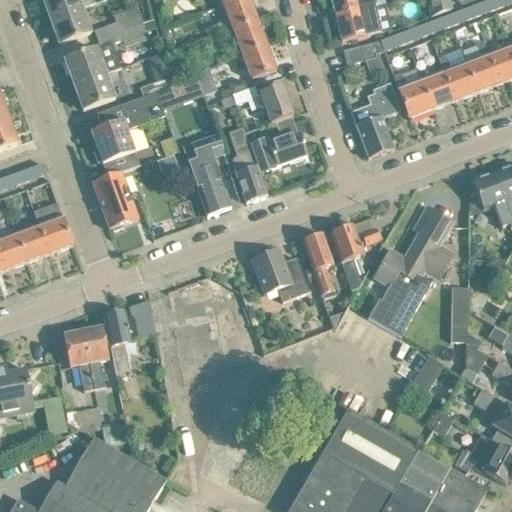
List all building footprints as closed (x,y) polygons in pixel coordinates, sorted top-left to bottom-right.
[(41,0),(50,21),(81,10),(95,5),(92,0),(41,0)] [(258,23),(248,0),(243,0),(223,8),(233,32),(258,23)] [(376,8),(373,0),(330,0),(335,19),(374,9),(376,8)] [(447,0),(434,0),(436,6),(428,8),(431,19),(450,12),(447,0)] [(507,7),(504,0),(494,0),(492,1),(496,11),(507,7)] [(496,11),(492,1),(481,5),(485,15),(496,11)] [(485,15),(481,5),(469,9),(473,20),(485,15)] [(142,25),(154,21),(152,15),(139,19),(136,9),(114,18),(116,24),(95,32),(98,41),(142,25)] [(380,36),(374,9),(335,19),(342,45),(380,36)] [(473,20),(469,9),(459,13),(463,24),(473,20)] [(91,36),(81,10),(50,21),(59,47),(91,36)] [(463,24),(459,13),(447,18),(451,28),(463,24)] [(451,28),(447,18),(436,22),(440,32),(451,28)] [(440,32),(436,22),(425,26),(429,36),(440,32)] [(267,48),(258,23),(233,32),(242,57),(267,48)] [(98,41),(101,50),(102,51),(113,47),(146,35),(142,25),(98,41)] [(205,30),(209,41),(221,37),(217,26),(205,30)] [(429,36),(425,26),(414,30),(418,40),(429,36)] [(418,40),(414,30),(403,34),(406,45),(418,40)] [(406,45),(403,34),(391,39),(395,49),(406,45)] [(221,37),(209,41),(214,53),(225,48),(221,37)] [(395,49),(391,39),(380,43),(384,53),(395,49)] [(378,55),(384,53),(380,43),(363,48),(344,53),(347,68),(365,63),(376,60),(376,56),(378,55)] [(488,57),(483,45),(476,48),(480,60),(465,65),(477,95),(499,87),(488,57)] [(96,51),(65,63),(74,87),(105,76),(121,70),(113,47),(102,51),(101,50),(97,52),(96,51)] [(277,73),(267,48),(242,57),(252,82),(277,73)] [(511,81),(511,53),(510,48),(488,57),(499,87),(511,81)] [(375,60),(365,63),(372,81),(386,75),(378,55),(376,56),(376,60),(375,60)] [(477,95),(465,65),(450,71),(446,59),(438,62),(443,74),(454,104),(477,95)] [(166,75),(168,81),(170,90),(176,88),(183,85),(177,70),(166,75)] [(454,104),(443,74),(420,82),(432,112),(454,104)] [(114,101),(105,76),(74,87),(83,113),(114,101)] [(432,112),(420,82),(405,88),(401,76),(393,79),(409,121),(432,112)] [(183,106),(204,99),(197,80),(183,85),(176,88),(183,106)] [(140,91),(144,100),(156,95),(170,90),(168,81),(140,91)] [(371,107),(350,115),(368,162),(394,152),(382,121),(400,114),(389,86),(373,93),(375,97),(368,100),(371,107)] [(293,119),(282,88),(260,95),(260,97),(257,98),(254,89),(232,97),(233,97),(236,107),(237,108),(249,104),(252,113),(264,108),(271,127),(276,125),(291,119),(293,119)] [(0,123),(9,120),(0,95),(0,123)] [(127,133),(165,119),(156,95),(144,100),(97,116),(102,131),(91,135),(97,152),(93,153),(98,166),(102,164),(103,167),(135,156),(127,133)] [(236,107),(233,97),(221,102),(225,111),(236,107)] [(298,138),(291,119),(276,125),(282,143),(271,146),(269,140),(250,147),(259,176),(308,159),(300,137),(298,138)] [(0,153),(18,146),(9,120),(0,123),(0,153)] [(267,199),(259,176),(250,147),(244,130),(228,135),(239,165),(233,167),(246,206),(267,199)] [(207,220),(231,212),(213,161),(225,156),(219,138),(183,150),(207,220)] [(174,157),(158,163),(162,176),(179,170),(174,157)] [(43,166),(31,171),(35,181),(46,177),(43,166)] [(511,167),(505,169),(503,173),(494,176),(504,204),(511,226),(511,167)] [(35,181),(31,171),(20,175),(24,185),(35,181)] [(24,185),(20,175),(8,179),(13,189),(24,185)] [(121,175),(92,185),(109,233),(139,222),(121,175)] [(475,183),(472,184),(474,189),(469,191),(472,218),(493,210),(501,231),(508,229),(509,233),(511,231),(511,226),(504,204),(494,176),(487,179),(483,177),(477,180),(475,183)] [(13,189),(8,179),(0,181),(0,190),(1,193),(13,189)] [(73,249),(57,206),(34,214),(39,227),(50,257),(73,249)] [(452,225),(433,214),(405,262),(390,254),(380,271),(376,280),(390,288),(381,304),(379,303),(369,320),(401,338),(435,280),(438,282),(453,258),(438,249),(452,225)] [(374,220),(355,227),(363,249),(382,242),(378,231),(374,220)] [(50,257),(39,227),(16,235),(27,265),(50,257)] [(364,257),(353,228),(351,229),(347,228),(342,229),(339,233),(330,236),(337,255),(351,294),(358,292),(362,285),(353,261),(364,257)] [(4,240),(0,241),(0,262),(4,274),(27,265),(16,235),(4,240)] [(334,268),(324,240),(323,237),(303,244),(309,263),(324,306),(336,302),(325,271),(334,268)] [(252,263),(259,282),(265,297),(278,292),(283,305),(309,295),(296,260),(283,266),(278,253),(252,263)] [(467,313),(468,290),(452,290),(451,345),(466,345),(467,343),(467,313)] [(104,320),(107,339),(116,383),(131,380),(124,346),(131,344),(125,315),(104,320)] [(493,328),(475,317),(467,330),(486,340),(493,328)] [(156,339),(152,319),(137,321),(140,342),(156,339)] [(102,330),(83,334),(95,393),(106,390),(100,365),(109,363),(102,330)] [(95,393),(83,334),(63,338),(70,370),(79,368),(85,395),(95,393)] [(484,344),(470,335),(468,339),(470,340),(466,347),(478,354),(484,344)] [(511,340),(509,338),(502,350),(511,355),(511,340)] [(511,373),(498,365),(494,363),(487,375),(511,390),(511,373)] [(7,368),(0,368),(0,420),(35,413),(31,397),(38,387),(28,381),(26,372),(8,375),(7,368)] [(472,387),(478,376),(466,369),(460,380),(472,387)] [(330,404),(296,384),(284,405),(318,425),(330,404)] [(511,440),(511,410),(481,392),(473,407),(497,421),(492,429),(510,439),(511,440)] [(67,416),(69,426),(82,434),(102,430),(99,411),(67,416)] [(392,497),(405,475),(418,453),(348,412),(322,457),(365,481),(392,497)] [(150,511),(167,484),(111,451),(82,434),(69,426),(68,427),(65,432),(91,447),(65,490),(57,485),(40,511),(35,511),(18,502),(12,511),(150,511)] [(123,426),(102,430),(105,445),(126,444),(123,426)] [(292,445),(262,428),(231,485),(261,502),(292,445)] [(505,488),(511,475),(511,454),(504,450),(482,437),(472,454),(470,457),(463,453),(454,469),(468,476),(472,469),(505,488)] [(487,492),(418,453),(405,475),(431,489),(423,502),(430,506),(430,505),(443,511),(472,511),(484,492),(487,493),(487,492)] [(383,511),(392,497),(365,481),(322,457),(290,511),(383,511)] [(171,476),(177,465),(169,460),(162,471),(171,476)] [(405,475),(392,497),(383,511),(443,511),(430,505),(430,506),(423,502),(431,489),(405,475)]
